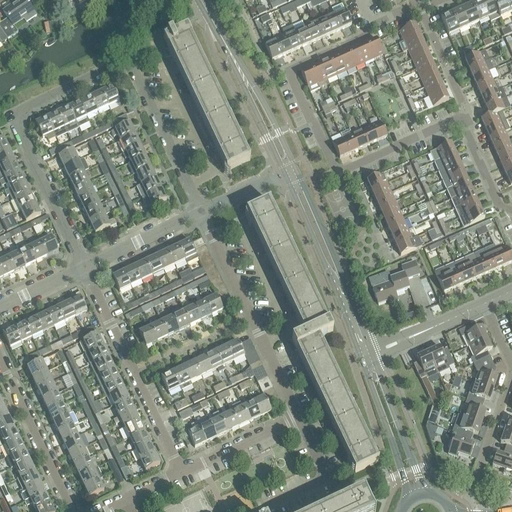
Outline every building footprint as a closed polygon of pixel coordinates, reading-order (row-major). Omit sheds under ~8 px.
[(0,24),(0,29),(8,40),(17,33),(13,27),(23,20),(26,23),(35,17),(23,0),(20,0),(2,12),(7,20),(0,24)] [(283,6),(280,0),(279,0),(270,4),(273,10),(283,6)] [(499,18),(500,19),(500,18),(492,1),(493,1),(492,0),(483,0),(481,1),(488,19),(490,22),(499,18)] [(503,0),(494,0),(493,1),(492,1),(500,18),(510,14),(503,0)] [(511,0),(503,0),(510,14),(511,13),(511,0)] [(478,23),(488,19),(481,1),(471,5),(478,23)] [(310,4),(306,5),(311,16),(315,14),(312,9),(313,9),(310,4)] [(332,9),(334,14),(341,31),(351,26),(344,10),(342,5),(332,9)] [(471,5),(461,10),(469,27),(478,23),(471,5)] [(461,10),(451,14),(459,32),(469,27),(461,10)] [(334,14),(324,19),(331,35),(341,31),(334,14)] [(449,36),(459,32),(451,14),(441,19),(449,36)] [(324,19),(314,23),(321,39),(331,35),(324,19)] [(59,20),(53,23),(58,31),(64,27),(59,20)] [(302,22),(292,26),(302,48),(312,44),(304,28),(302,22)] [(314,23),(304,28),(312,44),(321,39),(314,23)] [(282,31),(285,36),(292,53),(302,48),(292,26),(282,31)] [(399,33),(404,42),(419,35),(415,26),(399,33)] [(226,172),(250,161),(250,160),(247,162),(189,40),(191,38),(187,29),(172,36),(172,34),(166,37),(167,39),(163,40),(168,50),(170,48),(228,170),(226,171),(226,172)] [(404,42),(408,52),(424,45),(419,35),(404,42)] [(285,36),(275,41),(282,57),(292,53),(285,36)] [(377,40),(367,45),(374,61),(384,56),(382,52),(379,46),(377,40)] [(272,62),(282,57),(275,41),(265,45),(272,62)] [(364,65),(374,61),(367,45),(357,49),(364,65)] [(408,52),(412,61),(428,54),(424,45),(408,52)] [(355,69),(364,65),(357,49),(348,53),(355,69)] [(14,51),(8,53),(10,59),(16,57),(14,51)] [(346,73),(355,69),(348,53),(339,57),(346,73)] [(412,61),(416,70),(432,63),(428,54),(412,61)] [(465,61),(469,70),(485,63),(480,54),(465,61)] [(336,77),(346,73),(339,57),(329,62),(336,77)] [(327,81),(336,77),(329,62),(320,66),(327,81)] [(489,62),(485,63),(469,70),(473,80),(494,70),(495,70),(494,66),(491,67),(489,62)] [(416,70),(420,80),(436,73),(432,63),(416,70)] [(317,86),(327,81),(320,66),(310,70),(317,86)] [(308,90),(317,86),(310,70),(301,74),(308,90)] [(498,77),(494,70),(473,80),(477,89),(493,82),(492,80),(498,77)] [(420,80),(424,89),(440,82),(436,73),(420,80)] [(424,89),(429,99),(444,92),(440,82),(424,89)] [(477,89),(481,98),(497,92),(493,82),(477,89)] [(112,87),(101,93),(108,107),(119,102),(112,87)] [(502,89),(497,92),(481,98),(485,108),(506,99),(502,89)] [(448,101),(444,92),(429,99),(433,108),(448,101)] [(101,93),(89,98),(97,113),(108,107),(101,93)] [(89,98),(79,103),(86,118),(97,113),(89,98)] [(510,108),(506,99),(485,108),(489,117),(490,117),(501,112),(510,108)] [(79,103),(68,108),(75,123),(86,118),(79,103)] [(395,104),(383,109),(388,123),(400,118),(395,104)] [(78,129),(75,123),(68,108),(57,113),(67,134),(78,129)] [(481,121),(485,130),(505,121),(501,112),(490,117),(489,117),(481,121)] [(56,139),(67,134),(57,113),(46,118),(55,138),(56,138),(56,139)] [(114,120),(114,121),(117,126),(128,121),(125,115),(114,120)] [(48,142),(55,138),(46,118),(34,124),(42,139),(46,139),(48,142)] [(114,121),(103,127),(106,132),(117,126),(114,121)] [(509,131),(505,121),(485,130),(489,140),(505,133),(509,131)] [(380,122),(370,126),(377,142),(387,138),(380,122)] [(117,136),(120,142),(135,135),(129,123),(111,132),(113,138),(117,136)] [(367,147),(377,142),(370,126),(360,131),(367,147)] [(103,127),(92,132),(95,137),(106,132),(103,127)] [(339,134),(342,139),(349,155),(358,151),(351,135),(348,129),(339,134)] [(360,131),(351,135),(358,151),(367,147),(360,131)] [(84,142),(95,137),(92,132),(82,137),(84,142)] [(509,142),(505,133),(489,140),(493,149),(509,142)] [(120,142),(125,153),(140,146),(135,135),(120,142)] [(82,137),(71,142),(73,147),(84,142),(82,137)] [(0,155),(9,151),(3,139),(0,140),(0,155)] [(339,159),(349,155),(342,139),(332,144),(339,159)] [(96,142),(100,151),(105,149),(100,140),(96,142)] [(511,140),(509,142),(493,149),(498,158),(511,151),(511,140)] [(88,144),(93,155),(98,153),(92,141),(88,144)] [(62,153),(73,147),(71,142),(60,147),(60,148),(62,153)] [(430,153),(434,163),(455,154),(451,144),(430,153)] [(51,158),(62,153),(60,148),(60,147),(60,146),(48,152),(51,158)] [(127,157),(130,164),(145,157),(140,146),(125,153),(122,154),(124,158),(127,157)] [(100,151),(105,162),(110,160),(105,149),(100,151)] [(0,155),(0,168),(14,161),(9,151),(0,155)] [(58,158),(64,169),(78,162),(73,151),(58,158)] [(511,151),(498,158),(502,168),(511,163),(511,151)] [(93,155),(98,166),(103,163),(98,153),(93,155)] [(434,163),(438,172),(459,163),(455,154),(434,163)] [(135,175),(150,168),(145,157),(130,164),(127,165),(132,176),(135,175)] [(83,160),(78,162),(64,169),(69,180),(83,173),(88,170),(88,168),(85,162),(83,160)] [(105,162),(111,173),(115,171),(110,160),(105,162)] [(0,180),(1,182),(20,172),(14,161),(0,168),(0,180)] [(98,166),(103,177),(108,175),(103,163),(98,166)] [(438,172),(442,182),(463,172),(459,163),(438,172)] [(511,163),(502,168),(506,177),(511,174),(511,163)] [(401,167),(387,173),(389,176),(402,170),(401,167)] [(135,175),(141,185),(155,178),(150,168),(135,175)] [(111,173),(116,184),(120,182),(115,171),(111,173)] [(7,185),(10,190),(25,183),(20,172),(1,182),(0,181),(0,185),(1,188),(7,185)] [(446,191),(452,189),(468,182),(463,172),(442,182),(446,191)] [(69,180),(74,191),(89,184),(83,173),(69,180)] [(367,181),(371,192),(387,185),(382,174),(367,181)] [(113,185),(108,175),(103,177),(109,188),(113,185)] [(136,188),(141,198),(161,189),(155,178),(141,185),(136,188)] [(116,184),(121,195),(126,193),(120,182),(116,184)] [(472,191),(468,182),(452,189),(446,191),(451,200),(472,191)] [(10,190),(15,201),(30,194),(25,183),(10,190)] [(74,191),(79,202),(94,195),(89,184),(74,191)] [(109,188),(114,198),(118,196),(113,185),(109,188)] [(371,192),(375,201),(391,194),(387,185),(371,192)] [(166,201),(161,189),(141,198),(141,199),(140,199),(143,205),(148,202),(151,208),(166,201)] [(451,200),(455,210),(476,200),(472,191),(451,200)] [(131,204),(126,193),(121,195),(126,206),(131,204)] [(16,214),(20,212),(35,205),(30,194),(15,201),(11,203),(16,214)] [(375,201),(380,210),(395,204),(391,194),(375,201)] [(79,202),(84,213),(99,205),(94,195),(79,202)] [(114,198),(119,209),(124,207),(118,196),(114,198)] [(455,210),(459,219),(480,210),(476,200),(455,210)] [(357,473),(375,465),(317,341),(332,334),(328,325),(325,327),(267,205),(270,203),(269,202),(246,213),(246,214),(249,213),(307,335),(291,342),(296,351),(299,350),(357,473)] [(136,215),(131,204),(126,206),(132,217),(136,215)] [(380,210),(384,220),(399,213),(395,204),(380,210)] [(40,215),(35,205),(20,212),(25,223),(40,215)] [(102,211),(99,205),(84,213),(89,223),(104,216),(111,213),(108,208),(102,211)] [(128,217),(124,207),(119,209),(123,219),(128,217)] [(484,220),(480,210),(459,219),(463,229),(484,220)] [(384,220),(388,229),(403,222),(399,213),(384,220)] [(12,216),(6,219),(11,230),(17,227),(12,216)] [(107,223),(104,216),(89,223),(95,235),(116,225),(113,220),(107,223)] [(11,230),(6,219),(1,221),(6,232),(11,230)] [(40,219),(30,224),(32,229),(42,224),(40,219)] [(388,229),(392,238),(407,231),(403,222),(388,229)] [(30,224),(19,229),(21,234),(32,229),(30,224)] [(17,230),(8,234),(11,239),(21,234),(19,229),(17,230)] [(392,238),(396,248),(411,241),(407,231),(392,238)] [(8,234),(0,238),(0,244),(11,239),(8,234)] [(50,237),(39,243),(46,258),(58,252),(50,237)] [(201,240),(190,245),(194,251),(204,246),(201,240)] [(178,246),(185,261),(186,265),(198,259),(196,257),(194,251),(190,245),(189,241),(178,246)] [(416,250),(411,241),(396,248),(400,257),(416,250)] [(39,243),(28,248),(35,263),(46,258),(39,243)] [(493,245),(483,250),(493,272),(503,267),(496,251),(493,245)] [(174,266),(185,261),(178,246),(167,251),(174,266)] [(207,252),(204,246),(194,251),(196,257),(207,252)] [(511,260),(506,247),(496,251),(503,267),(511,263),(511,260)] [(28,248),(17,253),(24,268),(35,263),(28,248)] [(483,250),(473,254),(483,276),(493,272),(483,250)] [(167,251),(156,257),(163,272),(174,266),(167,251)] [(196,257),(198,259),(199,262),(209,257),(207,252),(196,257)] [(17,253),(7,258),(6,258),(13,273),(24,268),(17,253)] [(0,257),(0,258),(0,273),(3,279),(13,273),(6,258),(7,258),(5,254),(0,256),(0,257)] [(473,254),(463,259),(473,281),(483,276),(473,254)] [(156,257),(145,262),(152,277),(163,272),(156,257)] [(199,262),(201,267),(212,262),(209,257),(199,262)] [(463,259),(454,263),(463,285),(473,281),(463,259)] [(145,262),(134,267),(141,282),(152,277),(145,262)] [(201,267),(204,272),(214,267),(212,262),(201,267)] [(388,273),(369,280),(372,290),(377,305),(391,300),(397,299),(395,294),(403,292),(409,290),(406,281),(419,276),(418,274),(414,263),(401,268),(403,275),(390,280),(388,273)] [(454,263),(444,267),(453,289),(463,285),(454,263)] [(134,267),(123,272),(131,287),(141,282),(134,267)] [(204,272),(206,277),(217,272),(214,267),(204,272)] [(443,294),(453,289),(444,267),(433,272),(436,278),(443,294)] [(119,293),(131,287),(123,272),(111,278),(119,293)] [(201,272),(192,276),(194,281),(203,276),(201,272)] [(206,277),(206,278),(209,283),(219,278),(217,272),(206,277)] [(192,276),(181,281),(183,286),(194,281),(192,276)] [(204,278),(195,283),(197,288),(207,283),(204,278)] [(209,283),(211,288),(222,283),(219,278),(209,283)] [(181,281),(170,286),(172,291),(183,286),(181,281)] [(195,283),(184,288),(186,293),(197,288),(195,283)] [(211,288),(213,293),(224,288),(222,283),(211,288)] [(161,296),(172,291),(170,286),(159,291),(161,296)] [(184,288),(173,293),(176,298),(186,293),(184,288)] [(213,293),(215,296),(216,298),(226,293),(224,288),(213,293)] [(159,291),(148,297),(150,301),(161,296),(159,291)] [(173,293),(162,298),(165,303),(176,298),(173,293)] [(229,298),(226,293),(216,298),(219,303),(229,298)] [(219,303),(216,298),(215,296),(204,302),(211,317),(223,311),(221,308),(219,303)] [(79,297),(68,302),(76,318),(87,313),(79,297)] [(148,297),(137,302),(140,306),(150,301),(148,297)] [(162,298),(151,303),(154,308),(165,303),(162,298)] [(231,303),(229,298),(219,303),(221,308),(231,303)] [(68,302),(57,308),(65,323),(76,318),(68,302)] [(128,312),(140,306),(137,302),(125,307),(128,312)] [(204,302),(193,307),(200,322),(211,317),(204,302)] [(151,303),(141,308),(143,313),(154,308),(151,303)] [(193,307),(182,312),(190,327),(200,322),(193,307)] [(57,308),(47,313),(54,328),(65,323),(57,308)] [(131,319),(143,313),(141,308),(129,314),(129,315),(131,319)] [(431,308),(425,310),(427,319),(433,317),(431,308)] [(179,332),(190,327),(182,312),(172,317),(179,332)] [(43,333),(54,328),(47,313),(36,318),(43,333)] [(158,319),(160,322),(168,338),(179,332),(172,317),(171,317),(170,314),(158,319)] [(36,318),(25,323),(32,339),(43,333),(36,318)] [(160,322),(150,327),(157,343),(168,338),(160,322)] [(25,323),(14,328),(21,344),(32,339),(25,323)] [(464,337),(469,347),(486,339),(481,328),(474,331),(471,326),(458,332),(462,338),(464,337)] [(94,327),(82,332),(85,337),(96,332),(94,327)] [(146,348),(157,343),(150,327),(138,333),(146,348)] [(9,349),(21,344),(14,328),(2,334),(9,349)] [(82,332),(72,338),(74,342),(85,337),(82,332)] [(79,344),(84,355),(103,347),(98,336),(79,344)] [(72,338),(61,343),(63,347),(74,342),(72,338)] [(491,350),(486,339),(469,347),(474,358),(470,359),(470,360),(473,365),(487,359),(484,354),(491,350)] [(249,341),(239,346),(242,352),(252,347),(249,341)] [(237,342),(226,347),(233,363),(244,357),(244,356),(242,352),(239,346),(237,342)] [(52,353),(63,347),(61,343),(50,348),(52,353)] [(84,355),(90,366),(108,358),(103,347),(84,355)] [(226,347),(215,352),(223,368),(233,363),(226,347)] [(254,351),(252,347),(242,352),(244,356),(254,351)] [(50,348),(39,353),(41,358),(52,353),(50,348)] [(439,348),(428,353),(438,375),(451,370),(449,367),(454,365),(448,352),(442,354),(439,348)] [(244,356),(244,357),(246,361),(257,357),(254,351),(244,356)] [(224,371),(223,368),(215,352),(205,357),(212,373),(217,370),(219,374),(224,371)] [(39,353),(28,358),(30,363),(41,358),(39,353)] [(57,355),(62,366),(66,364),(61,353),(57,355)] [(65,355),(68,363),(73,361),(70,353),(65,355)] [(428,380),(438,375),(428,353),(416,358),(420,365),(414,368),(420,381),(427,378),(428,380)] [(205,357),(194,363),(201,378),(212,373),(205,357)] [(246,361),(249,367),(259,362),(257,357),(246,361)] [(21,368),(30,363),(28,358),(18,363),(21,368)] [(90,366),(95,377),(113,369),(108,358),(90,366)] [(493,372),(487,359),(473,365),(476,372),(479,373),(475,384),(493,390),(497,378),(492,376),(493,372)] [(27,369),(33,380),(47,373),(45,368),(50,366),(47,360),(27,369)] [(68,363),(74,374),(78,372),(73,361),(68,363)] [(249,367),(251,372),(262,367),(259,362),(249,367)] [(194,363),(183,368),(190,383),(201,378),(194,363)] [(62,366),(67,377),(72,375),(66,364),(62,366)] [(264,373),(262,367),(251,372),(254,377),(264,373)] [(192,387),(190,383),(183,368),(172,373),(179,388),(181,392),(192,387)] [(95,377),(100,388),(118,379),(113,369),(95,377)] [(74,374),(79,385),(84,383),(78,372),(74,374)] [(33,380),(38,391),(53,384),(47,373),(33,380)] [(168,394),(179,388),(172,373),(161,378),(168,394)] [(254,377),(256,383),(267,378),(264,373),(254,377)] [(77,386),(72,375),(67,377),(72,388),(77,386)] [(455,377),(451,387),(458,390),(462,380),(455,377)] [(256,383),(259,388),(269,383),(267,378),(256,383)] [(105,399),(109,397),(124,390),(118,379),(100,388),(105,399)] [(79,385),(84,395),(89,393),(84,383),(79,385)] [(259,388),(262,393),(272,388),(269,383),(259,388)] [(489,402),(493,390),(475,384),(472,383),(467,400),(480,405),(482,399),(489,402)] [(38,391),(43,402),(58,395),(53,384),(38,391)] [(72,388),(77,399),(82,396),(77,386),(72,388)] [(262,393),(264,398),(274,393),(272,388),(262,393)] [(109,397),(114,408),(129,401),(124,390),(109,397)] [(84,395),(89,407),(94,404),(89,393),(84,395)] [(277,399),(274,393),(264,398),(266,404),(277,399)] [(43,402),(48,413),(63,406),(58,395),(43,402)] [(87,407),(82,396),(77,399),(82,410),(87,407)] [(266,404),(264,398),(253,403),(260,418),(271,413),(269,409),(266,404)] [(280,405),(277,399),(266,404),(269,409),(280,405)] [(478,410),(480,405),(467,400),(464,406),(467,407),(463,418),(481,424),(485,412),(478,410)] [(114,408),(120,418),(134,412),(129,401),(114,408)] [(177,413),(189,407),(185,401),(174,406),(177,413)] [(253,403),(242,409),(249,423),(260,418),(253,403)] [(89,407),(94,417),(99,415),(94,404),(89,407)] [(65,410),(63,406),(48,413),(53,424),(72,415),(72,414),(69,408),(65,410)] [(0,409),(0,422),(8,418),(3,407),(0,409)] [(82,410),(88,420),(92,418),(87,407),(82,410)] [(428,422),(437,425),(441,409),(432,407),(428,422)] [(238,429),(249,423),(242,409),(231,414),(238,429)] [(182,422),(193,417),(190,410),(179,416),(182,422)] [(122,423),(125,429),(139,422),(134,412),(120,418),(113,422),(115,426),(122,423)] [(73,413),(72,414),(72,415),(53,424),(58,434),(73,427),(73,426),(78,424),(73,413)] [(215,422),(209,424),(216,439),(227,434),(220,419),(218,414),(212,416),(215,422)] [(231,414),(220,419),(227,434),(238,429),(231,414)] [(94,417),(99,428),(104,426),(99,415),(94,417)] [(0,435),(14,429),(8,418),(0,422),(0,435)] [(97,429),(92,418),(88,420),(93,431),(97,429)] [(477,436),(481,424),(463,418),(459,429),(455,427),(453,433),(467,438),(467,439),(468,439),(470,433),(477,436)] [(202,421),(196,424),(206,444),(216,439),(209,424),(204,427),(202,421)] [(124,443),(130,440),(144,433),(139,422),(125,429),(119,432),(124,443)] [(195,449),(206,444),(196,424),(191,427),(193,432),(188,434),(195,449)] [(427,425),(426,428),(429,440),(433,441),(435,435),(438,429),(427,425)] [(99,428),(104,439),(109,436),(104,426),(99,428)] [(58,434),(64,445),(78,438),(73,427),(58,434)] [(0,445),(1,448),(4,447),(19,440),(14,429),(0,435),(0,445)] [(93,431),(98,442),(102,440),(97,429),(93,431)] [(508,447),(506,452),(511,454),(511,434),(504,432),(500,444),(508,447)] [(130,440),(135,451),(149,444),(144,433),(130,440)] [(465,443),(467,439),(467,438),(453,433),(450,439),(453,440),(448,455),(456,458),(457,454),(469,458),(474,446),(465,443)] [(104,439),(110,450),(115,447),(109,436),(104,439)] [(64,445),(69,456),(83,449),(78,438),(64,445)] [(4,447),(10,457),(24,451),(19,440),(4,447)] [(98,442),(103,453),(108,451),(102,440),(98,442)] [(135,451),(140,462),(155,455),(149,444),(135,451)] [(110,450),(115,461),(120,458),(115,447),(110,450)] [(69,456),(74,467),(89,460),(83,449),(69,456)] [(10,457),(15,468),(29,461),(24,451),(10,457)] [(113,462),(108,451),(103,453),(108,464),(113,462)] [(511,454),(506,452),(505,457),(496,454),(492,466),(504,471),(503,474),(511,477),(511,474),(511,454)] [(160,466),(155,455),(140,462),(145,473),(160,466)] [(115,461),(120,471),(125,469),(120,458),(115,461)] [(91,465),(89,460),(74,467),(79,478),(97,469),(94,463),(91,465)] [(15,468),(20,479),(34,472),(29,461),(15,468)] [(131,479),(126,469),(126,468),(125,469),(120,471),(125,482),(131,479)] [(102,480),(97,469),(79,478),(84,489),(99,482),(99,481),(102,480)] [(20,479),(25,490),(39,483),(34,472),(20,479)] [(123,483),(118,472),(118,473),(113,475),(112,475),(118,486),(123,483)] [(104,492),(99,482),(84,489),(89,499),(104,492)] [(30,501),(45,494),(39,483),(25,490),(20,493),(25,504),(30,501)] [(0,489),(6,499),(10,497),(5,486),(0,489)] [(32,505),(36,511),(50,505),(45,494),(30,501),(25,504),(27,508),(32,505)] [(371,511),(364,496),(330,511),(371,511)] [(7,511),(8,511),(3,501),(0,501),(0,507),(2,511),(7,511)]
